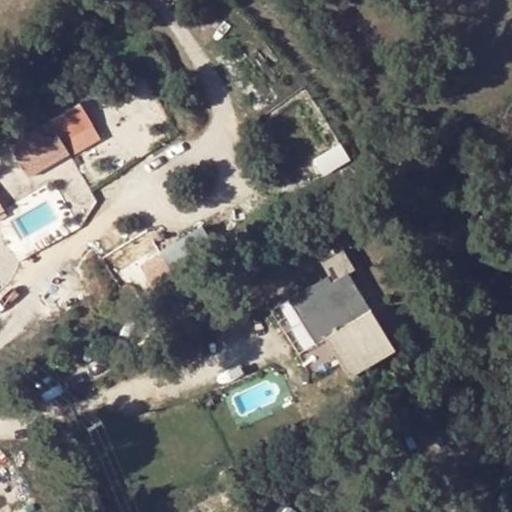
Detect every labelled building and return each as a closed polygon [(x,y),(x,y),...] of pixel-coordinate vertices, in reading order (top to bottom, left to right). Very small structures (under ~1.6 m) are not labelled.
[(206,26),(212,34),(221,27),(215,19),(206,26)] [(86,99),(11,138),(30,174),(105,135),(86,99)] [(399,109),(404,118),(416,111),(410,103),(399,109)] [(336,158),(355,190),(364,185),(345,152),(336,158)] [(303,299),(325,337),(371,310),(349,271),(356,267),(345,248),(321,264),(328,276),(331,283),(303,299)] [(331,283),(328,276),(288,299),(313,344),(325,337),(303,299),(331,283)] [(225,301),(217,285),(194,298),(202,312),(225,301)] [(225,301),(202,312),(210,326),(232,314),(225,301)] [(371,310),(325,337),(347,376),(394,350),(371,310)] [(216,394),(231,422),(245,415),(229,387),(216,394)]
